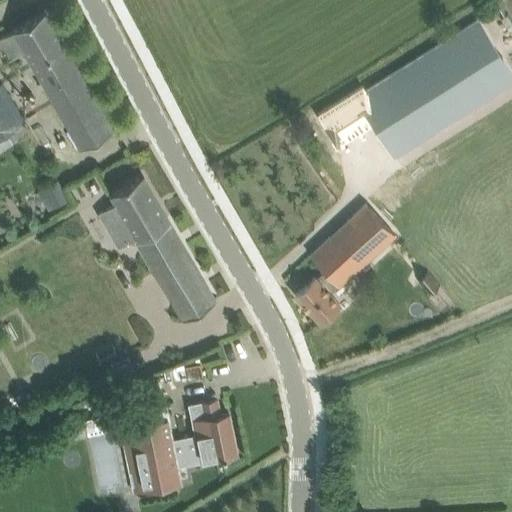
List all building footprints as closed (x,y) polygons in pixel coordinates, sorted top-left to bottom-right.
[(45,11),(28,21),(0,37),(0,39),(11,58),(24,50),(80,147),(113,127),(45,11)] [(364,89),(356,95),(374,123),(394,156),(401,168),(430,150),(429,148),(422,138),(439,128),(511,81),(511,71),(478,18),(364,89)] [(0,135),(7,131),(14,142),(32,130),(25,119),(27,118),(4,83),(0,85),(0,135)] [(110,194),(115,203),(99,212),(118,246),(135,237),(182,318),(215,298),(143,175),(110,194)] [(38,190),(48,208),(69,197),(59,178),(38,190)] [(366,203),(325,240),(310,253),(325,270),(316,277),(314,276),(295,293),(320,320),(327,314),(329,316),(338,308),(336,306),(339,303),(330,293),(395,234),(366,203)] [(427,270),(417,279),(430,294),(440,285),(427,270)] [(138,408),(85,419),(86,426),(94,425),(93,420),(114,416),(116,425),(121,424),(133,491),(183,480),(179,463),(212,456),(212,457),(237,452),(229,412),(220,414),(216,398),(201,402),(204,417),(207,432),(195,434),(194,432),(172,437),(164,402),(138,408)]
